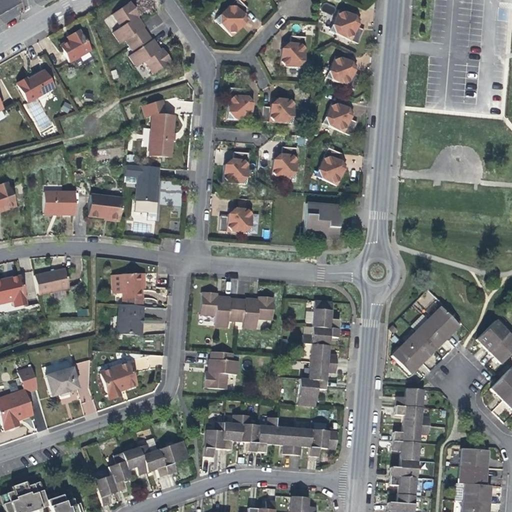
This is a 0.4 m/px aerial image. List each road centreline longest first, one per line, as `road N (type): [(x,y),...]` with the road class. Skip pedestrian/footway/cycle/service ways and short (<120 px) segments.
road 1 (residential): [(184,261),(169,392),(0,457)]
road 2 (tertiary): [(395,0),(377,253)]
road 3 (residential): [(356,485),(248,476),(128,511)]
road 4 (tertiary): [(356,485),(372,293)]
road 5 (residential): [(184,261),(74,248),(0,255)]
road 6 (residential): [(356,271),(184,261)]
road 7 (residential): [(205,128),(196,237),(184,261)]
